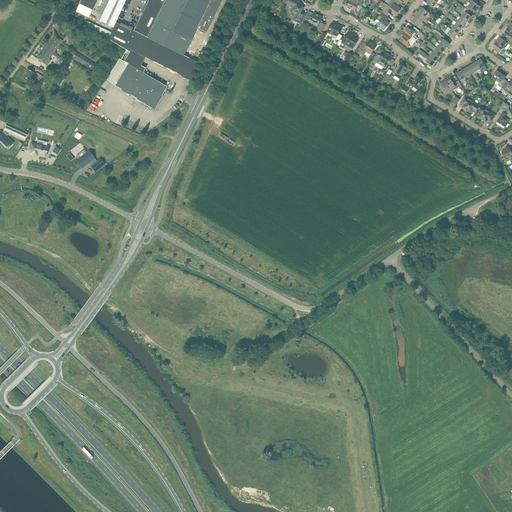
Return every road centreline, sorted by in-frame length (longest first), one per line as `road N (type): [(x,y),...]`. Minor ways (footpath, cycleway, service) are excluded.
road 1 (unclassified): [(390,258),(315,309),(302,308),(147,226)]
road 2 (trunk): [(156,511),(0,347)]
road 3 (unclassified): [(202,511),(149,427),(69,345)]
road 4 (trunk): [(0,362),(142,511)]
road 5 (tertiary): [(165,174),(251,0)]
road 6 (trunk): [(183,511),(138,444),(57,378)]
road 7 (unclassified): [(511,395),(390,258)]
road 8 (unclassified): [(139,222),(60,182),(0,168)]
road 9 (trunk): [(19,412),(107,511)]
